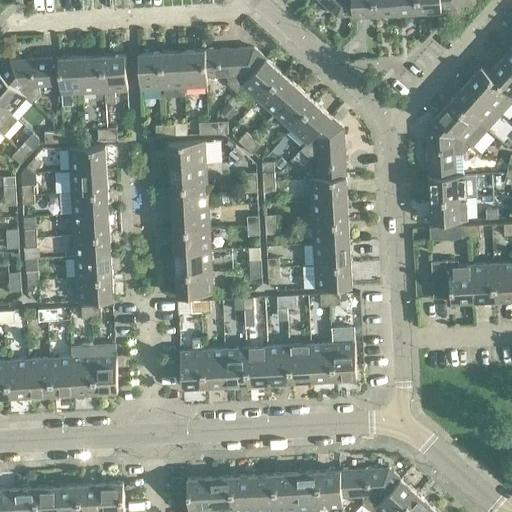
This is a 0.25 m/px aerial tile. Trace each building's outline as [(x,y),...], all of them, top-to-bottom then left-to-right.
[(321,0),(337,15),(354,14),(353,0),(321,0)] [(376,12),(375,0),(353,0),(354,14),(376,12)] [(396,0),(375,0),(376,12),(397,11),(396,0)] [(418,0),(396,0),(397,11),(419,10),(418,0)] [(418,0),(419,10),(441,9),(440,0),(418,0)] [(440,0),(441,9),(458,8),(464,0),(440,0)] [(511,45),(503,56),(511,63),(511,45)] [(254,46),(205,49),(206,75),(207,75),(228,74),(229,83),(238,91),(243,84),(267,57),(254,46)] [(205,49),(183,50),(185,86),(208,85),(207,75),(206,75),(205,49)] [(183,50),(162,51),(164,87),(185,86),(183,50)] [(162,51),(139,52),(141,88),(164,87),(162,51)] [(126,53),(103,54),(105,90),(106,102),(116,102),(116,90),(128,89),(126,53)] [(103,54),(82,55),(84,91),(105,90),(103,54)] [(84,91),(82,55),(60,57),(62,83),(60,83),(61,92),(62,105),(73,104),(72,92),(84,91)] [(511,63),(503,56),(489,71),(489,72),(511,92),(511,63)] [(11,59),(0,71),(0,72),(26,96),(32,102),(40,93),(40,84),(60,83),(62,83),(60,57),(11,59)] [(283,72),(267,57),(243,84),(259,99),(283,72)] [(511,92),(489,72),(489,71),(482,65),(467,82),(502,114),(511,102),(511,92)] [(26,96),(0,72),(0,101),(12,112),(26,96)] [(283,72),(259,99),(275,113),(299,86),(283,72)] [(502,114),(467,82),(453,98),(487,130),(502,114)] [(299,86),(275,113),(291,127),(315,101),(299,86)] [(487,130),(453,98),(438,114),(470,143),(473,146),(487,130)] [(0,125),(12,112),(0,101),(0,125)] [(291,127),(307,142),(331,115),(315,101),(291,127)] [(470,143),(438,114),(427,126),(430,176),(455,174),(455,173),(454,153),(462,152),(470,143)] [(344,126),(331,115),(307,142),(301,148),(310,156),(319,155),(320,176),(320,177),(346,176),(344,126)] [(199,122),(200,134),(229,132),(228,120),(199,122)] [(166,124),(166,136),(176,135),(175,123),(166,124)] [(156,124),(157,136),(166,136),(166,124),(156,124)] [(108,138),(107,126),(98,127),(99,139),(108,138)] [(108,138),(118,138),(117,126),(107,126),(108,138)] [(45,142),(75,140),(74,128),(45,130),(45,142)] [(246,146),(254,137),(247,130),(238,139),(246,146)] [(246,146),(253,152),(261,143),(254,137),(246,146)] [(205,139),(169,141),(171,164),(207,162),(205,139)] [(19,147),(28,155),(34,148),(25,140),(19,147)] [(106,144),(70,146),(71,169),(107,167),(106,144)] [(238,160),(245,153),(236,145),(229,152),(238,160)] [(12,154),(21,162),(28,155),(19,147),(12,154)] [(35,156),(27,165),(34,171),(42,162),(35,156)] [(274,160),(262,161),(264,190),(276,189),(274,160)] [(207,162),(171,164),(172,185),(208,183),(207,162)] [(107,167),(71,169),(72,191),(108,189),(107,167)] [(26,171),(21,171),(23,193),(35,193),(34,183),(29,183),(28,177),(26,171)] [(257,181),(257,171),(245,172),(245,181),(257,181)] [(455,174),(430,176),(431,198),(466,196),(464,173),(455,173),(455,174)] [(17,203),(16,174),(4,175),(5,204),(17,203)] [(320,177),(320,176),(310,177),(312,199),(348,197),(346,176),(320,177)] [(257,181),(245,181),(246,191),(258,190),(257,181)] [(208,183),(172,185),(173,207),(209,205),(208,183)] [(108,189),(72,191),(73,212),(109,210),(108,189)] [(35,193),(23,193),(23,203),(35,202),(35,193)] [(466,196),(431,198),(432,220),(468,218),(466,196)] [(348,197),(312,199),(313,221),(349,219),(348,197)] [(209,205),(173,207),(174,229),(210,227),(209,205)] [(497,207),(486,208),(475,209),(476,217),(486,217),(498,217),(497,207)] [(109,210),(73,212),(74,234),(110,232),(109,210)] [(277,213),(265,214),(266,223),(278,223),(277,213)] [(349,219),(313,221),(314,242),(350,241),(349,219)] [(278,223),(266,223),(266,233),(278,232),(278,223)] [(260,224),(248,225),(248,234),(260,233),(260,224)] [(470,224),(430,226),(431,238),(471,236),(470,224)] [(470,224),(471,236),(481,236),(480,224),(470,224)] [(36,226),(24,227),(25,237),(37,236),(36,226)] [(19,237),(18,227),(6,228),(7,237),(19,237)] [(210,227),(174,229),(175,250),(211,248),(210,227)] [(110,232),(74,234),(76,255),(112,253),(110,232)] [(37,236),(25,237),(26,246),(37,246),(37,236)] [(19,237),(7,237),(7,247),(19,246),(19,237)] [(350,241),(314,242),(315,264),(351,262),(350,241)] [(211,248),(175,250),(176,272),(212,270),(211,248)] [(112,253),(76,255),(77,277),(113,275),(112,253)] [(268,267),(280,266),(279,256),(268,257),(268,267)] [(262,268),(262,257),(250,258),(250,268),(262,268)] [(452,300),(474,299),(473,263),(455,264),(454,258),(432,260),(434,296),(452,295),(452,300)] [(511,261),(494,262),(496,298),(511,297),(511,261)] [(351,262),(315,264),(317,287),(352,285),(351,262)] [(494,262),(473,263),(474,299),(496,298),(494,262)] [(288,266),(280,266),(268,267),(269,276),(288,275),(288,266)] [(262,268),(250,268),(251,277),(263,277),(262,268)] [(39,269),(27,270),(27,280),(39,279),(39,269)] [(21,280),(21,270),(9,271),(9,281),(21,280)] [(212,270),(176,272),(178,295),(214,293),(212,270)] [(113,275),(77,277),(78,300),(114,298),(113,275)] [(39,279),(27,280),(28,289),(40,289),(39,279)] [(21,280),(9,281),(10,290),(22,290),(21,280)] [(340,303),(340,291),(330,292),(331,304),(340,303)] [(331,304),(330,292),(321,292),(321,304),(331,304)] [(288,306),(287,294),(277,295),(278,307),(288,306)] [(297,306),(297,294),(287,294),(288,306),(297,306)] [(245,309),(246,319),(250,319),(250,321),(256,320),(256,308),(254,308),(254,296),(244,297),(245,309)] [(245,309),(244,297),(234,297),(235,309),(245,309)] [(201,311),(200,299),(191,300),(192,312),(201,311)] [(211,311),(211,299),(200,299),(201,311),(211,311)] [(102,316),(101,304),(91,305),(92,317),(102,316)] [(92,317),(91,305),(82,306),(82,317),(92,317)] [(48,307),(39,308),(39,320),(49,319),(48,307)] [(48,307),(49,319),(59,319),(58,307),(48,307)] [(5,310),(6,322),(16,321),(15,309),(5,310)] [(193,349),(181,349),(183,385),(205,384),(203,348),(204,348),(203,336),(192,336),(193,349)] [(356,340),(333,341),(335,377),(358,376),(356,340)] [(333,341),(311,342),(313,378),(335,377),(333,341)] [(119,388),(117,353),(116,342),(93,344),(96,390),(119,388)] [(311,342),(290,343),(292,379),(313,378),(311,342)] [(290,343),(268,345),(270,380),(292,379),(290,343)] [(96,390),(93,344),(72,345),(73,355),(75,391),(96,390)] [(268,345),(247,346),(248,382),(270,380),(268,345)] [(247,346),(225,347),(227,383),(248,382),(247,346)] [(225,347),(204,348),(203,348),(205,384),(227,383),(225,347)] [(73,355),(51,357),(53,392),(75,391),(73,355)] [(51,357),(29,358),(31,393),(53,392),(51,357)] [(29,358),(8,359),(10,395),(31,393),(29,358)] [(8,359),(0,359),(0,395),(10,395),(8,359)] [(389,466),(340,469),(341,496),(342,496),(363,494),(363,503),(373,511),(378,505),(378,504),(402,477),(389,466)] [(340,469),(318,470),(320,506),(343,505),(342,496),(341,496),(340,469)] [(318,470),(297,471),(299,507),(320,506),(318,470)] [(275,473),(277,508),(277,511),(298,511),(299,507),(297,471),(275,473)] [(275,473),(253,474),(255,510),(277,508),(275,473)] [(253,474),(232,475),(234,511),(255,510),(253,474)] [(232,475),(210,476),(212,511),(234,511),(232,475)] [(210,476),(188,477),(189,511),(211,511),(212,511),(210,476)] [(378,504),(378,505),(386,511),(399,511),(418,492),(402,477),(378,504)] [(125,511),(124,481),(101,482),(102,511),(125,511)] [(102,511),(101,482),(79,483),(81,511),(102,511)] [(81,511),(79,483),(58,484),(59,511),(81,511)] [(59,511),(58,484),(36,485),(37,511),(59,511)] [(37,511),(36,485),(14,487),(16,511),(37,511)] [(16,511),(14,487),(0,487),(0,511),(16,511)] [(418,492),(399,511),(428,511),(434,506),(418,492)]
